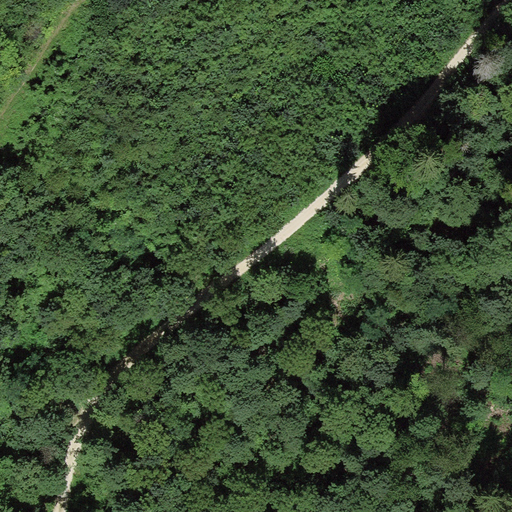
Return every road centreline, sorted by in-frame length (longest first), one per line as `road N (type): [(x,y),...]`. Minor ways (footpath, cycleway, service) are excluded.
road 1 (track): [(511,18),(319,207),(183,313),(85,407),(55,511)]
road 2 (track): [(0,121),(100,0)]
